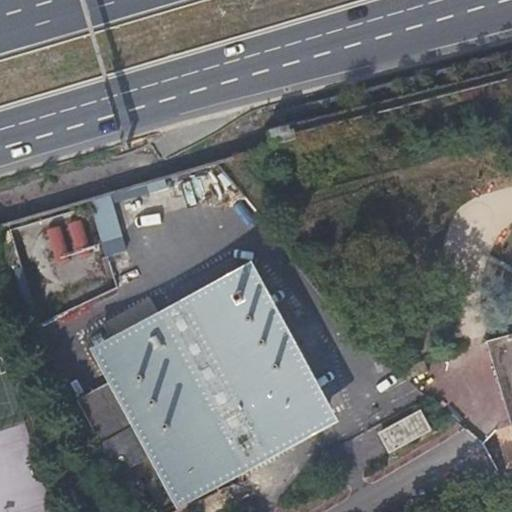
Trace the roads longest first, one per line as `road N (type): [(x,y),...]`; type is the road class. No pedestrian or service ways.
road 1 (unknown): [(261,511),(266,483),(349,420),(354,405),(342,362),(269,252),(254,237),(227,234),(87,318)]
road 2 (motorway): [(0,144),(500,0)]
